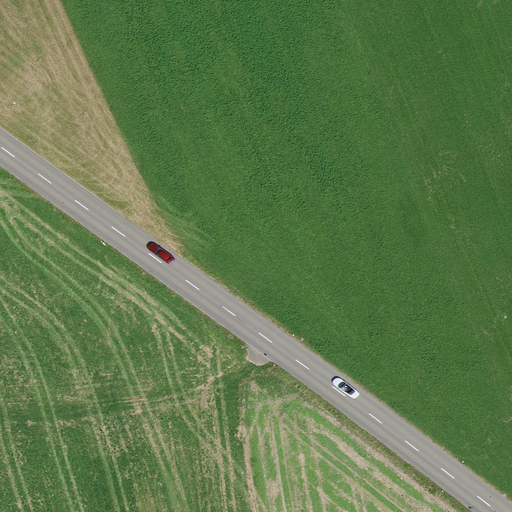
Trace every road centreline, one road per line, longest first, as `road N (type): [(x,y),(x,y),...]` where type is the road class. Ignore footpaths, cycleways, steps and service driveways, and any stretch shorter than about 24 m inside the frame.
road 1 (tertiary): [(0,148),(491,511)]
road 2 (track): [(0,413),(79,409),(227,378),(268,342)]
